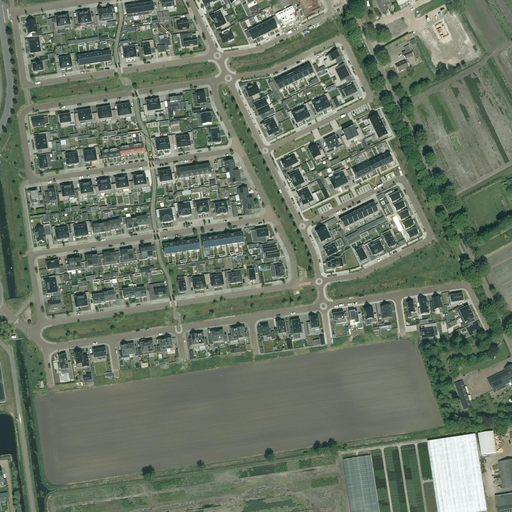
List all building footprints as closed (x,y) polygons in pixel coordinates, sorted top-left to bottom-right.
[(173,0),(170,0),(161,1),(162,4),(158,5),(160,12),(164,12),(163,9),(174,7),(174,4),(175,4),(174,0),(173,1),(173,0)] [(201,0),(205,7),(206,7),(208,10),(212,8),(210,5),(209,3),(212,2),(213,3),(218,0),(201,0)] [(387,0),(375,0),(376,0),(381,13),(388,10),(387,6),(389,5),(387,0)] [(316,1),(304,7),(307,12),(305,13),(307,17),(314,14),(313,10),(319,7),(319,6),(317,1),(316,2),(316,1)] [(292,7),(283,11),(289,23),(295,20),(292,14),(295,12),(292,7)] [(107,24),(117,23),(115,15),(112,15),(111,9),(108,10),(108,11),(105,11),(107,24)] [(216,15),(210,18),(212,21),(213,21),(214,23),(225,18),(222,13),(223,12),(222,9),(215,12),(216,15)] [(107,24),(105,11),(102,11),(102,10),(98,11),(99,17),(96,18),(97,25),(107,24)] [(283,11),(275,15),(278,21),(281,19),(284,25),(289,23),(283,11)] [(75,20),(76,29),(79,28),(79,27),(85,26),(84,17),(83,12),(79,13),(79,14),(77,14),(78,19),(75,20)] [(90,12),(88,13),(88,12),(83,12),(84,17),(85,26),(92,25),(92,26),(95,26),(94,17),(91,18),(90,12)] [(67,15),(62,16),(64,30),(74,28),(73,20),(69,21),(69,16),(67,16),(67,15)] [(58,31),(64,30),(62,16),(58,16),(58,17),(56,17),(57,23),(53,23),(55,31),(58,31)] [(462,28),(456,17),(447,22),(455,37),(464,33),(462,28)] [(225,18),(214,23),(215,26),(214,26),(216,29),(222,27),(223,29),(230,26),(229,23),(227,23),(225,18)] [(272,18),(267,21),(272,31),(277,29),(272,18)] [(188,25),(188,21),(180,22),(180,19),(174,20),(174,23),(177,23),(178,31),(189,29),(189,28),(190,28),(189,24),(188,25)] [(35,21),(27,22),(27,26),(26,26),(27,30),(28,29),(29,34),(32,34),(36,33),(36,36),(42,35),(42,30),(40,31),(37,31),(36,25),(35,21)] [(267,21),(262,23),(267,34),(267,33),(272,31),(272,32),(272,31),(267,21)] [(262,23),(257,26),(263,36),(267,34),(262,23)] [(441,24),(435,27),(437,30),(436,31),(438,33),(437,33),(438,34),(438,33),(440,36),(441,40),(444,39),(449,36),(445,27),(442,23),(441,24)] [(257,26),(253,28),(258,39),(258,38),(262,36),(263,36),(257,26)] [(253,28),(247,31),(253,41),(257,38),(258,39),(253,28)] [(436,46),(427,28),(426,28),(427,29),(418,33),(418,32),(418,33),(425,47),(425,46),(430,43),(432,47),(435,46),(436,46)] [(222,36),(220,37),(223,44),(227,42),(228,44),(235,41),(229,29),(221,33),(222,36)] [(184,40),(185,48),(197,46),(196,38),(188,39),(187,35),(180,36),(181,40),(184,40)] [(34,40),(33,41),(29,41),(29,42),(28,43),(29,47),(30,47),(30,48),(42,46),(41,40),(42,40),(41,36),(34,37),(34,40)] [(166,53),(166,51),(169,51),(168,47),(171,46),(170,40),(167,40),(167,39),(160,40),(161,46),(158,47),(159,54),(162,53),(162,54),(162,53),(166,53)] [(154,48),(153,41),(148,41),(149,44),(143,45),(144,52),(143,52),(144,55),(145,57),(151,56),(151,55),(150,49),(154,48)] [(129,46),(131,59),(137,58),(136,51),(139,51),(138,45),(129,46)] [(36,53),(37,57),(44,56),(44,52),(43,52),(42,46),(30,48),(30,49),(29,49),(30,53),(31,53),(31,54),(35,54),(36,53)] [(125,60),(131,59),(129,46),(120,47),(121,53),(124,53),(125,60)] [(409,46),(404,48),(407,54),(403,55),(405,60),(413,56),(409,46)] [(340,58),(337,52),(325,57),(327,60),(324,62),(327,68),(336,63),(337,63),(335,60),(340,58)] [(70,55),(64,56),(66,68),(67,68),(67,69),(71,69),(71,68),(72,68),(71,61),(75,60),(74,54),(70,54),(70,55)] [(33,72),(33,73),(34,72),(34,73),(38,73),(37,72),(43,71),(44,71),(43,71),(43,70),(46,70),(44,61),(48,60),(48,56),(39,57),(40,61),(41,61),(41,63),(40,63),(36,63),(36,64),(33,64),(32,64),(32,65),(33,66),(32,66),(32,70),(33,70),(33,72)] [(66,68),(64,56),(59,57),(59,56),(54,57),(55,63),(59,63),(60,69),(61,69),(61,70),(65,70),(65,69),(66,68)] [(395,66),(398,72),(409,67),(406,61),(395,66)] [(310,65),(304,68),(308,76),(314,73),(310,65)] [(346,72),(344,66),(343,66),(339,68),(338,65),(337,65),(328,70),(331,76),(334,74),(335,77),(346,72)] [(304,68),(299,70),(303,78),(308,76),(304,68)] [(299,70),(295,73),(299,81),(303,78),(299,70)] [(337,88),(346,83),(347,83),(345,80),(349,78),(346,72),(335,77),(337,80),(334,82),(337,88)] [(295,73),(290,75),(294,83),(299,81),(295,73)] [(290,75),(285,77),(289,85),(294,83),(290,75)] [(285,77),(280,80),(284,88),(289,85),(285,77)] [(280,80),(275,82),(279,90),(284,88),(280,80)] [(255,85),(246,90),(250,98),(252,97),(254,101),(260,98),(258,94),(259,93),(255,85)] [(346,87),(338,90),(340,94),(343,92),(347,98),(357,93),(356,92),(357,91),(355,87),(354,88),(354,87),(347,90),(346,87)] [(202,104),(206,103),(205,100),(205,99),(205,97),(204,93),(203,93),(203,92),(199,93),(199,94),(196,94),(197,101),(194,102),(195,108),(202,107),(202,104)] [(325,96),(318,100),(324,110),(326,109),(327,110),(330,108),(330,107),(328,102),(331,101),(328,94),(324,95),(325,96)] [(255,107),(254,107),(256,111),(257,110),(257,111),(270,105),(267,100),(269,99),(268,96),(260,100),(261,103),(255,106),(255,107)] [(167,102),(168,109),(175,108),(175,110),(182,109),(180,97),(174,98),(174,97),(173,97),(173,98),(169,98),(170,102),(167,102)] [(157,99),(153,100),(155,114),(165,112),(164,105),(160,105),(159,100),(157,100),(157,99)] [(155,114),(153,100),(148,101),(148,102),(146,102),(147,107),(144,108),(145,115),(155,114)] [(311,102),(308,103),(311,110),(314,109),(317,114),(318,113),(318,114),(321,113),(321,112),(324,110),(318,100),(312,103),(311,102)] [(124,105),(123,105),(125,118),(135,117),(134,109),(131,110),(130,104),(129,105),(129,104),(124,104),(124,105)] [(304,107),(298,110),(303,120),(306,119),(306,120),(310,118),(309,117),(310,117),(307,112),(310,111),(307,104),(304,105),(304,107)] [(114,112),(116,121),(116,120),(119,119),(119,118),(125,117),(125,118),(123,105),(122,106),(122,105),(118,105),(118,106),(117,106),(118,112),(114,112)] [(258,112),(257,113),(259,116),(260,116),(260,117),(265,114),(266,118),(276,113),(275,110),(272,111),(270,105),(257,111),(258,112)] [(116,121),(114,112),(111,113),(110,107),(109,108),(109,107),(105,107),(105,108),(104,108),(106,120),(112,120),(112,121),(116,121)] [(100,121),(106,120),(104,108),(103,109),(103,108),(98,108),(98,109),(97,109),(98,115),(95,115),(96,123),(100,122),(100,121)] [(96,123),(95,115),(91,116),(91,110),(89,111),(89,110),(85,110),(85,111),(84,111),(86,123),(92,123),(96,123)] [(291,112),(287,113),(291,120),(294,119),(296,124),(297,123),(297,124),(301,123),(300,122),(303,120),(298,110),(291,113),(291,112)] [(79,112),(78,112),(78,118),(75,118),(76,127),(82,126),(81,124),(86,123),(84,111),(83,112),(83,111),(79,111),(79,112)] [(197,115),(198,118),(201,118),(202,126),(212,124),(211,120),(212,120),(212,117),(211,117),(210,113),(197,115)] [(70,114),(59,115),(59,116),(58,117),(59,121),(60,121),(60,123),(68,122),(68,125),(75,124),(74,117),(70,118),(70,114)] [(378,115),(367,120),(370,125),(380,120),(378,115)] [(269,122),(263,125),(265,128),(266,128),(267,130),(279,124),(275,116),(268,119),(269,122)] [(32,119),(33,127),(46,125),(46,122),(49,121),(48,117),(43,118),(32,119)] [(380,120),(370,125),(372,130),(382,125),(380,120)] [(279,124),(267,130),(268,133),(267,133),(269,137),(275,134),(276,136),(283,133),(281,130),(280,130),(278,125),(279,125),(279,124)] [(382,125),(372,130),(375,135),(385,130),(382,125)] [(350,129),(348,130),(354,141),(357,139),(358,142),(363,139),(359,130),(356,132),(353,126),(350,128),(350,129)] [(215,132),(214,128),(207,129),(208,137),(212,136),(213,143),(215,143),(215,144),(220,143),(220,142),(221,142),(219,131),(215,132)] [(345,137),(342,139),(346,148),(351,145),(350,142),(354,141),(348,130),(346,131),(346,130),(342,132),(345,137)] [(385,130),(375,135),(377,140),(387,135),(385,130)] [(48,143),(49,142),(48,133),(40,134),(40,137),(35,138),(35,139),(34,139),(35,144),(36,144),(48,143)] [(188,135),(182,136),(184,148),(190,147),(190,141),(193,141),(192,133),(188,134),(188,135)] [(177,149),(184,148),(182,136),(176,136),(176,135),(172,136),(173,144),(177,143),(177,149)] [(162,139),(164,151),(170,150),(169,144),(173,144),(171,136),(168,137),(168,138),(162,139)] [(330,139),(335,151),(335,150),(343,146),(340,141),(338,142),(335,136),(334,137),(334,136),(330,138),(330,139)] [(327,147),(324,149),(327,154),(335,151),(330,139),(329,139),(329,138),(325,140),(325,141),(324,142),(327,147)] [(164,151),(162,139),(156,140),(155,139),(152,139),(153,147),(156,146),(157,152),(164,151)] [(48,143),(36,144),(36,145),(35,146),(36,150),(37,150),(37,151),(42,150),(43,154),(51,152),(50,149),(49,149),(48,143)] [(316,146),(309,149),(314,159),(316,161),(315,162),(317,165),(321,163),(321,162),(326,159),(322,150),(319,151),(318,150),(316,146)] [(95,149),(89,150),(91,162),(92,162),(92,163),(96,162),(96,161),(97,161),(96,154),(99,154),(98,147),(94,148),(95,149)] [(81,157),(80,150),(76,151),(76,152),(71,152),(73,165),(74,164),(74,165),(78,165),(78,164),(79,164),(78,157),(81,157)] [(90,162),(91,162),(89,150),(83,150),(80,150),(81,157),(84,156),(85,163),(86,163),(86,164),(90,163),(90,162)] [(72,165),(73,165),(71,152),(65,153),(65,152),(62,153),(63,159),(66,159),(67,165),(68,165),(68,166),(72,166),(72,165)] [(53,160),(52,154),(43,155),(43,158),(39,159),(38,159),(40,169),(40,170),(41,169),(42,170),(46,170),(46,169),(48,168),(47,161),(53,160)] [(389,154),(384,156),(388,164),(393,162),(389,154)] [(384,156),(379,159),(382,167),(388,164),(384,156)] [(293,157),(281,163),(284,170),(290,167),(291,168),(299,164),(298,162),(296,163),(293,157)] [(379,159),(373,161),(377,169),(382,167),(379,159)] [(373,161),(368,164),(372,172),(377,169),(373,161)] [(368,164),(363,166),(367,175),(372,172),(368,164)] [(363,166),(358,169),(362,177),(367,175),(363,166)] [(290,176),(289,177),(290,180),(291,180),(292,182),(303,177),(300,171),(302,171),(300,168),(293,171),(294,174),(290,176)] [(342,173),(335,176),(341,186),(344,185),(344,186),(347,184),(347,183),(348,183),(347,182),(345,178),(349,176),(346,172),(345,169),(341,171),(342,173)] [(358,169),(353,172),(357,180),(362,177),(358,169)] [(165,171),(167,184),(172,183),(172,184),(176,183),(174,176),(171,176),(171,171),(169,171),(169,170),(165,171)] [(161,185),(167,184),(165,171),(161,171),(161,172),(159,173),(160,178),(157,178),(158,186),(161,186),(161,185)] [(140,175),(139,176),(141,189),(150,187),(149,181),(146,181),(145,174),(141,174),(141,175),(140,176),(140,175)] [(132,190),(141,189),(139,176),(137,176),(137,175),(133,176),(134,183),(131,184),(132,190)] [(329,178),(325,180),(328,187),(332,185),(334,189),(334,190),(335,189),(335,190),(338,189),(338,188),(340,187),(341,186),(335,176),(329,179),(329,178)] [(132,190),(131,184),(128,184),(127,177),(122,178),(121,178),(123,191),(129,190),(129,191),(132,190)] [(236,183),(240,182),(240,177),(231,178),(232,184),(229,184),(230,187),(236,186),(236,183)] [(303,177),(292,182),(293,184),(293,185),(294,188),(298,186),(300,185),(301,188),(308,185),(307,181),(306,182),(303,177)] [(123,191),(121,178),(115,179),(116,186),(113,186),(115,194),(118,193),(118,191),(123,191)] [(111,194),(115,194),(113,186),(110,187),(109,180),(104,181),(103,181),(105,193),(111,192),(111,194)] [(105,193),(103,181),(98,182),(99,189),(96,189),(97,196),(100,195),(100,194),(105,193)] [(86,184),(88,196),(93,195),(93,196),(97,196),(96,189),(93,189),(92,183),(86,184)] [(81,191),(78,192),(79,198),(82,198),(82,197),(88,196),(86,184),(80,185),(81,191)] [(67,187),(69,199),(75,198),(75,199),(79,198),(78,192),(74,192),(73,185),(69,185),(69,186),(67,187)] [(302,192),(297,195),(299,198),(300,197),(301,200),(312,195),(309,189),(310,189),(309,185),(302,189),(303,192),(302,192)] [(63,200),(69,199),(67,187),(61,188),(62,194),(59,195),(60,201),(64,201),(63,200)] [(237,196),(239,195),(248,194),(247,189),(242,190),(242,187),(236,188),(236,191),(237,196)] [(53,188),(49,188),(50,189),(49,190),(50,196),(46,196),(47,203),(57,202),(55,189),(54,189),(53,188)] [(38,191),(30,192),(32,203),(39,202),(40,206),(44,205),(42,195),(38,196),(38,191)] [(391,192),(385,195),(389,204),(400,199),(398,193),(393,195),(391,192)] [(312,195),(301,200),(302,202),(301,203),(303,206),(308,204),(309,203),(310,206),(317,202),(316,199),(315,200),(312,195)] [(400,199),(389,204),(394,213),(396,212),(405,208),(402,202),(397,204),(396,201),(401,199),(400,199)] [(210,200),(201,201),(203,213),(205,213),(205,214),(209,213),(208,212),(209,212),(208,206),(211,206),(211,204),(210,200)] [(189,203),(183,204),(185,215),(191,215),(190,209),(193,208),(192,203),(192,201),(189,202),(189,203)] [(201,214),(203,213),(201,201),(192,203),(193,208),(193,209),(196,208),(197,214),(198,214),(198,215),(202,214),(201,214)] [(227,207),(230,207),(230,202),(230,201),(220,202),(222,214),(224,214),(224,215),(227,214),(227,213),(228,213),(227,207)] [(215,203),(211,204),(211,206),(212,209),(215,209),(216,215),(217,215),(217,216),(220,215),(220,214),(222,214),(220,202),(220,203),(215,204),(215,203)] [(185,215),(183,204),(178,205),(178,203),(174,204),(175,211),(178,210),(179,216),(185,215)] [(369,205),(374,216),(379,213),(378,212),(381,210),(378,204),(375,206),(374,203),(369,205)] [(364,208),(369,218),(374,216),(369,205),(369,206),(364,208)] [(171,210),(165,211),(167,223),(170,223),(170,222),(173,221),(172,215),(175,215),(174,208),(171,209),(171,210)] [(359,210),(364,220),(369,218),(364,208),(359,210)] [(396,212),(394,213),(398,222),(409,216),(407,211),(402,213),(400,210),(405,208),(396,212)] [(164,224),(167,223),(165,211),(160,212),(160,210),(156,211),(157,218),(160,217),(161,223),(164,223),(164,224)] [(354,212),(359,223),(364,220),(359,210),(355,213),(354,212)] [(350,215),(349,215),(355,225),(359,223),(354,212),(354,213),(350,215)] [(345,217),(350,228),(355,225),(349,215),(345,217)] [(409,216),(398,222),(403,231),(414,225),(411,220),(406,222),(405,219),(409,217),(409,216)] [(341,223),(338,224),(341,230),(344,228),(345,230),(350,228),(345,217),(344,217),(345,217),(340,220),(341,223)] [(116,230),(121,229),(120,224),(123,224),(122,218),(117,219),(117,221),(114,221),(116,230)] [(85,223),(80,224),(82,236),(83,236),(83,237),(87,237),(87,236),(88,235),(87,230),(90,230),(90,229),(89,223),(89,222),(85,222),(85,223)] [(100,234),(98,225),(93,226),(92,222),(89,223),(90,229),(93,228),(94,234),(100,234)] [(322,229),(316,232),(318,237),(318,238),(331,232),(330,231),(332,231),(329,226),(328,227),(326,223),(320,226),(322,229)] [(82,236),(80,224),(74,225),(74,224),(70,225),(71,232),(75,232),(75,237),(76,237),(77,238),(81,237),(81,236),(82,236)] [(44,228),(36,230),(37,242),(42,241),(42,242),(46,242),(45,235),(45,234),(45,230),(51,229),(50,225),(43,226),(44,228)] [(71,232),(70,225),(66,225),(67,226),(61,227),(63,239),(64,239),(64,240),(68,239),(68,238),(69,238),(68,233),(71,232)] [(414,225),(403,231),(407,240),(414,237),(415,237),(417,236),(417,235),(418,235),(415,229),(411,231),(409,228),(414,226),(414,225)] [(63,239),(61,227),(55,228),(55,227),(51,228),(53,235),(56,235),(57,240),(58,240),(58,241),(62,240),(62,239),(63,239)] [(257,235),(253,236),(254,243),(261,242),(261,238),(268,237),(268,236),(269,236),(269,232),(268,233),(267,229),(261,230),(260,229),(257,230),(257,231),(256,231),(257,235)] [(383,237),(385,241),(384,241),(386,244),(387,244),(389,248),(392,247),(392,248),(395,246),(395,245),(396,245),(394,242),(392,237),(395,236),(391,230),(386,232),(387,235),(383,237)] [(331,232),(318,238),(319,238),(321,243),(327,240),(329,243),(335,240),(331,232)] [(359,236),(347,242),(349,245),(361,240),(359,236)] [(380,238),(372,242),(378,254),(382,253),(382,252),(383,251),(381,246),(384,245),(380,238)] [(325,252),(324,253),(326,256),(327,255),(327,257),(338,252),(336,248),(338,247),(336,242),(330,244),(332,247),(324,251),(325,252)] [(372,242),(364,246),(367,251),(368,253),(370,251),(373,256),(374,255),(376,258),(379,256),(378,254),(372,242)] [(268,244),(259,246),(260,249),(262,249),(263,254),(277,252),(277,246),(276,247),(275,246),(269,247),(268,244)] [(359,250),(356,252),(361,262),(367,259),(364,253),(367,251),(364,246),(364,245),(358,248),(359,250)] [(148,248),(146,248),(148,260),(148,258),(153,257),(153,259),(156,258),(155,252),(153,252),(152,247),(151,247),(151,246),(148,247),(148,248)] [(146,248),(140,249),(141,254),(138,254),(139,261),(148,260),(146,248)] [(129,250),(127,251),(129,262),(129,261),(134,260),(134,262),(138,261),(137,255),(134,255),(133,250),(132,250),(132,249),(129,250)] [(129,262),(127,251),(121,252),(122,257),(119,257),(120,264),(123,263),(129,262)] [(115,252),(109,253),(111,265),(120,264),(119,257),(116,258),(115,252)] [(277,252),(263,254),(265,254),(266,259),(263,260),(264,263),(273,262),(272,259),(279,258),(279,257),(280,257),(279,252),(278,252),(277,252)] [(111,265),(109,253),(104,254),(104,260),(101,260),(102,266),(111,265)] [(94,256),(92,256),(94,268),(102,266),(101,260),(98,261),(98,255),(97,255),(97,254),(93,255),(94,256)] [(87,262),(84,263),(85,269),(88,269),(88,267),(93,267),(93,268),(94,268),(92,256),(86,257),(87,262)] [(327,266),(326,266),(327,271),(333,270),(332,269),(343,267),(341,256),(334,257),(335,261),(331,261),(331,263),(327,263),(327,266)] [(80,258),(74,259),(76,271),(81,270),(82,272),(85,272),(85,269),(84,263),(81,263),(80,258)] [(76,271),(74,259),(68,260),(69,265),(66,265),(67,272),(76,271)] [(59,269),(60,274),(64,273),(63,266),(59,267),(58,262),(59,262),(58,261),(54,262),(51,262),(47,263),(47,264),(46,264),(47,268),(48,268),(48,270),(48,271),(48,270),(59,269)] [(283,276),(284,276),(284,273),(284,269),(283,269),(283,266),(282,266),(278,266),(277,263),(270,264),(271,271),(275,270),(276,277),(278,277),(278,278),(283,277),(283,276)] [(255,264),(252,265),(253,270),(248,271),(249,276),(248,276),(249,280),(250,280),(250,281),(256,281),(255,274),(258,274),(257,267),(255,264)] [(237,272),(234,273),(236,284),(242,283),(241,276),(244,276),(243,269),(237,270),(237,272)] [(230,285),(236,284),(234,273),(231,273),(231,271),(225,272),(226,278),(229,278),(230,285)] [(216,274),(218,287),(222,287),(222,286),(224,285),(223,281),(223,280),(226,280),(225,272),(221,272),(221,273),(216,274)] [(207,275),(208,283),(211,282),(211,283),(212,287),(214,287),(214,288),(218,287),(216,274),(210,275),(210,274),(207,275)] [(208,283),(207,275),(203,275),(204,276),(198,277),(200,290),(204,289),(206,288),(205,284),(205,283),(208,283)] [(45,281),(46,288),(58,286),(58,280),(59,280),(58,276),(50,277),(51,280),(45,281)] [(179,286),(180,292),(181,292),(181,293),(185,292),(185,291),(186,291),(185,287),(185,285),(188,284),(187,277),(183,277),(184,280),(178,281),(178,283),(177,283),(178,286),(179,286)] [(200,290),(198,277),(192,278),(192,277),(189,277),(190,285),(193,285),(194,288),(194,290),(196,290),(196,291),(200,290)] [(157,287),(156,285),(150,286),(150,291),(154,291),(155,296),(159,295),(159,296),(162,296),(162,295),(166,294),(164,286),(157,287)] [(59,292),(58,286),(46,288),(47,294),(53,293),(53,297),(61,296),(60,292),(59,292)] [(90,299),(89,293),(85,293),(85,294),(80,295),(82,307),(88,306),(87,300),(90,299)] [(76,308),(82,307),(80,295),(74,296),(74,295),(71,295),(72,302),(75,302),(76,308)] [(451,300),(449,300),(454,309),(460,306),(458,303),(464,300),(464,299),(463,296),(462,296),(461,295),(455,298),(454,297),(450,299),(451,300)] [(49,303),(50,311),(52,311),(53,312),(55,311),(55,310),(62,309),(60,301),(62,301),(62,297),(55,297),(56,302),(49,303)] [(443,308),(441,298),(434,299),(435,304),(431,304),(433,313),(435,313),(435,310),(443,308)] [(420,309),(418,309),(419,315),(428,313),(426,300),(419,301),(420,309)] [(408,303),(407,303),(408,314),(411,313),(412,318),(412,320),(419,319),(417,308),(414,308),(413,302),(412,302),(412,301),(408,302),(408,303)] [(390,306),(381,307),(383,319),(392,317),(390,306)] [(457,312),(460,318),(471,312),(468,307),(463,309),(462,306),(455,309),(456,312),(457,312)] [(365,309),(364,310),(366,321),(371,320),(371,323),(377,323),(376,311),(373,312),(372,308),(368,309),(368,308),(365,308),(365,309)] [(355,311),(349,312),(351,321),(354,321),(354,324),(357,323),(358,329),(363,328),(361,314),(358,314),(357,312),(355,312),(355,311)] [(474,318),(471,312),(460,318),(463,323),(460,325),(462,328),(470,324),(469,321),(474,318)] [(333,314),(334,322),(339,321),(340,324),(348,323),(347,317),(344,317),(344,314),(343,313),(340,313),(337,314),(333,314)] [(311,323),(307,324),(308,335),(315,334),(315,330),(319,330),(318,318),(314,318),(314,317),(310,318),(311,323)] [(304,330),(301,331),(300,321),(295,322),(295,321),(291,321),(291,326),(292,326),(294,335),(300,334),(300,339),(305,338),(304,330)] [(286,335),(290,334),(288,325),(285,326),(285,324),(284,323),(281,323),(281,322),(277,323),(279,334),(286,333),(286,335)] [(421,333),(420,333),(421,337),(422,337),(422,339),(434,337),(433,333),(437,332),(436,324),(424,326),(425,329),(425,331),(421,331),(421,333)] [(477,324),(474,326),(469,328),(468,326),(460,330),(463,335),(468,332),(470,336),(480,331),(477,324)] [(268,326),(261,327),(263,337),(266,336),(267,338),(272,337),(272,340),(275,339),(274,332),(271,333),(271,331),(269,331),(268,326)] [(237,329),(238,341),(247,340),(246,333),(243,334),(243,328),(237,329)] [(238,341),(237,329),(236,329),(237,329),(231,330),(232,335),(229,336),(230,342),(238,341)] [(219,344),(228,343),(227,336),(224,337),(223,331),(217,332),(219,344)] [(219,344),(217,332),(211,333),(212,338),(209,339),(210,345),(219,344)] [(199,347),(197,335),(195,335),(195,334),(192,335),(192,336),(191,336),(192,341),(189,342),(190,348),(199,347)] [(204,340),(203,334),(197,335),(199,347),(208,346),(207,339),(204,340)] [(171,339),(165,340),(167,349),(170,349),(170,351),(176,350),(175,344),(172,344),(171,339)] [(161,350),(167,349),(165,340),(159,341),(160,346),(157,347),(158,353),(161,353),(161,350)] [(148,355),(146,343),(144,343),(144,342),(141,343),(141,344),(141,349),(138,350),(139,356),(148,355)] [(146,343),(148,355),(157,353),(156,347),(153,347),(152,342),(146,343)] [(129,358),(128,346),(126,346),(125,345),(122,346),(122,347),(123,352),(120,352),(121,359),(129,358)] [(128,346),(129,358),(130,358),(129,355),(133,355),(133,357),(138,356),(137,350),(134,350),(134,345),(128,346)] [(105,349),(93,351),(94,355),(91,356),(92,362),(97,361),(97,358),(106,357),(106,354),(107,354),(106,350),(105,350),(105,349)] [(79,353),(75,354),(77,365),(82,364),(82,367),(89,366),(88,356),(84,356),(84,357),(83,357),(82,353),(79,354),(79,353)] [(67,362),(66,355),(62,356),(62,357),(59,357),(60,364),(58,365),(59,369),(61,368),(61,371),(68,370),(68,371),(72,370),(71,363),(68,363),(67,362)] [(511,365),(505,369),(505,371),(487,379),(493,391),(511,382),(511,381),(511,365)] [(455,384),(464,410),(472,408),(463,381),(455,384)] [(482,455),(496,453),(493,431),(479,434),(482,455)] [(474,511),(487,510),(476,434),(428,441),(438,511),(474,511)] [(343,460),(350,511),(378,511),(370,456),(343,460)] [(511,487),(511,459),(499,462),(503,489),(511,487)] [(511,511),(511,493),(495,496),(497,508),(497,511),(511,511)]
